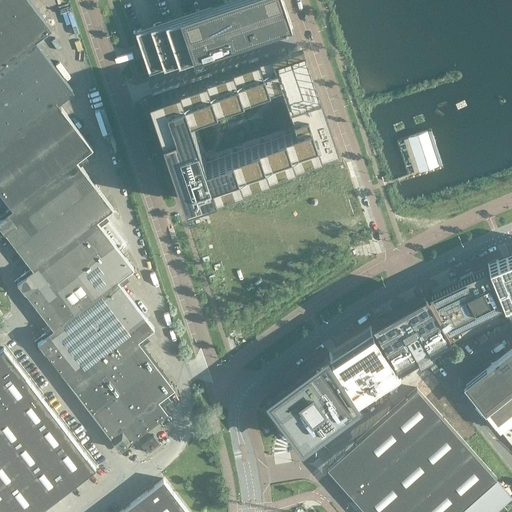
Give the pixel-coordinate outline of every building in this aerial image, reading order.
[(43,35),(49,31),(52,29),(47,22),(29,0),(0,0),(0,67),(35,40),(36,41),(39,38),(43,35)] [(210,0),(212,4),(222,33),(226,44),(226,47),(225,47),(226,49),(292,27),(292,25),(291,25),(288,26),(281,7),(278,0),(210,0)] [(278,0),(281,7),(288,26),(291,25),(281,0),(278,0)] [(204,52),(226,44),(222,33),(212,4),(211,5),(135,30),(148,70),(188,57),(204,52)] [(56,101),(68,92),(72,89),(69,84),(36,41),(35,40),(0,67),(0,143),(56,100),(56,101)] [(185,83),(151,94),(187,200),(334,151),(298,44),(185,83)] [(56,101),(60,105),(64,103),(68,100),(64,95),(56,101)] [(81,158),(90,151),(93,148),(89,144),(60,105),(56,101),(56,100),(0,143),(0,192),(11,207),(13,209),(76,160),(77,160),(81,158)] [(431,130),(397,141),(408,174),(442,163),(431,130)] [(77,160),(80,165),(88,159),(85,155),(81,158),(77,160)] [(101,217),(110,211),(113,208),(109,203),(88,176),(80,165),(77,160),(76,160),(13,209),(11,207),(7,209),(4,212),(5,212),(6,214),(2,217),(1,215),(0,215),(2,217),(0,219),(0,218),(0,225),(3,229),(5,232),(6,233),(31,266),(33,269),(97,220),(101,217)] [(97,220),(101,225),(109,219),(105,214),(101,217),(97,220)] [(121,285),(118,280),(122,277),(126,274),(128,272),(134,268),(131,265),(101,225),(97,220),(33,269),(31,266),(28,269),(25,271),(25,272),(27,274),(23,277),(22,275),(21,275),(22,277),(20,278),(17,281),(26,293),(52,326),(49,329),(45,331),(46,332),(46,331),(47,333),(43,336),(42,335),(42,334),(41,335),(43,337),(41,338),(38,341),(44,349),(47,353),(68,381),(148,320),(144,314),(129,295),(126,291),(121,285)] [(511,253),(506,256),(488,264),(488,265),(510,319),(511,318),(511,253)] [(486,266),(486,264),(457,278),(456,276),(444,282),(431,288),(432,290),(428,292),(429,294),(429,293),(430,293),(436,305),(437,305),(443,318),(448,328),(448,327),(448,328),(449,328),(463,321),(477,315),(493,307),(502,303),(485,266),(486,266)] [(26,293),(17,281),(20,278),(22,277),(21,275),(22,275),(23,277),(27,274),(25,272),(25,271),(14,280),(25,294),(26,293)] [(118,280),(121,285),(129,279),(126,274),(122,277),(118,280)] [(396,361),(396,363),(449,333),(448,332),(448,331),(447,331),(427,296),(428,295),(424,289),(410,297),(386,311),(371,319),(375,325),(375,324),(375,325),(376,325),(396,360),(395,361),(396,361)] [(428,295),(427,296),(447,331),(448,331),(447,330),(446,328),(447,328),(436,305),(430,293),(429,293),(429,294),(428,295)] [(175,388),(168,378),(142,345),(138,340),(142,337),(154,328),(151,323),(148,320),(68,381),(95,416),(110,436),(111,436),(114,440),(115,439),(121,447),(125,444),(127,447),(131,443),(130,441),(162,416),(168,412),(159,400),(175,388)] [(396,360),(376,325),(375,325),(396,361),(395,361),(396,360)] [(353,342),(337,352),(351,373),(365,364),(378,384),(400,370),(372,327),(371,326),(369,327),(371,329),(353,342)] [(371,329),(369,327),(335,349),(336,350),(337,352),(353,342),(371,329)] [(47,353),(44,349),(38,341),(41,338),(43,337),(41,335),(42,334),(42,335),(43,336),(47,333),(46,331),(46,332),(45,331),(34,339),(45,354),(47,353)] [(138,340),(142,345),(150,339),(146,334),(142,337),(138,340)] [(511,343),(504,349),(505,350),(501,353),(500,352),(490,360),(490,361),(491,361),(486,365),(485,364),(462,383),(499,429),(499,428),(500,428),(508,421),(509,421),(511,418),(511,343)] [(307,442),(305,438),(303,439),(299,433),(295,428),(292,424),(286,417),(282,411),(280,412),(279,413),(275,408),(268,398),(291,381),(298,375),(301,373),(302,373),(329,353),(330,352),(326,346),(263,393),(284,421),(286,420),(303,442),(304,441),(306,443),(361,403),(361,402),(316,436),(309,441),(308,442),(307,442)] [(50,408),(4,347),(0,350),(0,391),(27,427),(50,408)] [(334,357),(332,355),(330,352),(329,353),(358,397),(359,396),(358,396),(358,395),(357,396),(357,395),(351,387),(352,386),(352,385),(351,386),(345,377),(345,376),(346,376),(345,375),(344,376),(338,366),(339,366),(339,365),(338,366),(333,358),(333,357),(334,357)] [(376,385),(378,384),(365,364),(351,373),(337,352),(334,353),(332,355),(334,357),(333,357),(333,358),(338,366),(339,365),(339,366),(338,366),(344,376),(345,375),(346,376),(345,376),(345,377),(351,386),(352,385),(352,386),(351,387),(357,395),(357,396),(358,395),(358,396),(359,396),(376,385)] [(361,402),(329,353),(302,373),(301,373),(298,375),(303,381),(299,384),(295,387),(291,381),(268,398),(275,408),(279,413),(280,412),(282,411),(286,417),(292,424),(295,428),(299,433),(303,439),(305,438),(307,442),(308,442),(309,441),(316,436),(361,402)] [(433,361),(428,365),(434,372),(439,369),(437,366),(435,364),(433,361)] [(291,381),(295,387),(303,381),(298,375),(291,381)] [(416,387),(336,459),(327,467),(356,500),(357,501),(362,507),(366,511),(456,511),(496,477),(416,387)] [(72,486),(27,427),(0,391),(0,446),(4,443),(50,502),(72,486)] [(95,467),(50,408),(27,427),(72,486),(95,467)] [(500,428),(499,428),(505,435),(511,444),(511,418),(509,421),(508,421),(500,428)] [(146,452),(158,443),(159,442),(153,434),(140,444),(146,452)] [(37,511),(50,502),(4,443),(0,446),(0,488),(18,511),(37,511)] [(511,494),(496,477),(456,511),(501,511),(511,503),(511,494)] [(188,511),(163,478),(118,511),(188,511)] [(0,511),(18,511),(0,488),(0,511)]
